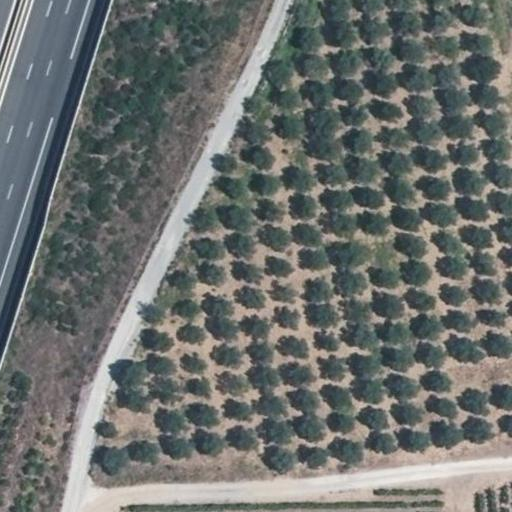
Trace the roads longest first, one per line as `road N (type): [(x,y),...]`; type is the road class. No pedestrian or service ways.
road 1 (unclassified): [(81,497),(93,389),(284,0)]
road 2 (unclassified): [(81,497),(258,489),(511,462)]
road 3 (motorway): [(0,195),(61,0)]
